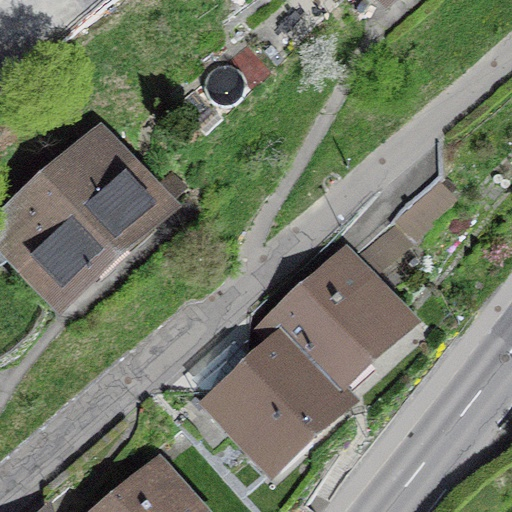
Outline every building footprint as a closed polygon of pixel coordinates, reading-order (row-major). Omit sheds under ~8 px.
[(7,237),(63,298),(153,218),(97,156),(7,237)] [(391,230),(368,250),(384,268),(407,249),(391,230)] [(274,335),(284,346),(327,393),(342,409),(343,408),(329,392),(400,328),(346,269),(274,335)] [(342,409),(327,393),(284,346),(215,409),(266,464),(299,435),(305,442),(342,409)] [(186,511),(157,478),(137,495),(133,490),(107,511),(186,511)] [(45,511),(43,499),(27,511),(45,511)]
